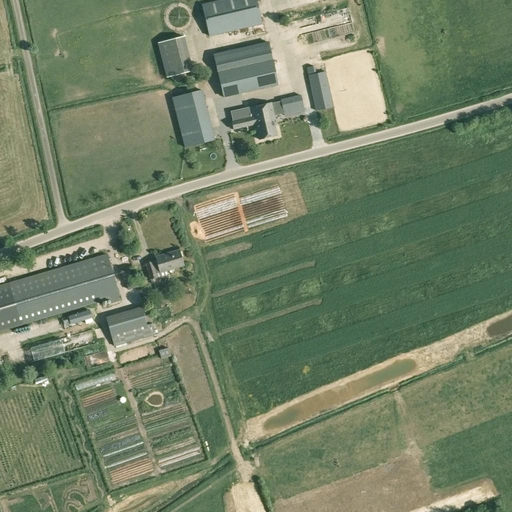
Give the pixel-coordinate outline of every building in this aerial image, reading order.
[(219,0),(203,4),(210,37),(263,25),(257,0),(219,0)] [(212,45),(223,96),(279,84),(267,33),(212,45)] [(188,71),(179,37),(158,43),(167,77),(188,71)] [(308,75),(316,74),(315,66),(307,68),(308,75)] [(308,75),(309,76),(316,111),(333,107),(326,72),(316,74),(308,75)] [(202,90),(172,98),(185,147),(215,139),(202,90)] [(281,101),(285,116),(285,120),(306,114),(301,94),(281,99),(281,101)] [(255,124),(258,139),(277,135),(274,120),(276,119),(272,102),(234,111),(236,120),(232,121),(234,129),(255,124)] [(156,257),(160,272),(184,265),(179,250),(156,257)] [(1,286),(13,327),(119,295),(107,254),(1,286)] [(146,264),(150,279),(158,277),(154,261),(146,264)] [(134,280),(133,277),(125,279),(126,283),(128,289),(141,285),(139,279),(134,280)] [(106,317),(112,335),(153,323),(147,305),(106,317)] [(153,323),(112,335),(115,345),(156,333),(153,324),(153,323)] [(161,359),(171,356),(168,347),(160,349),(158,350),(161,359)]
